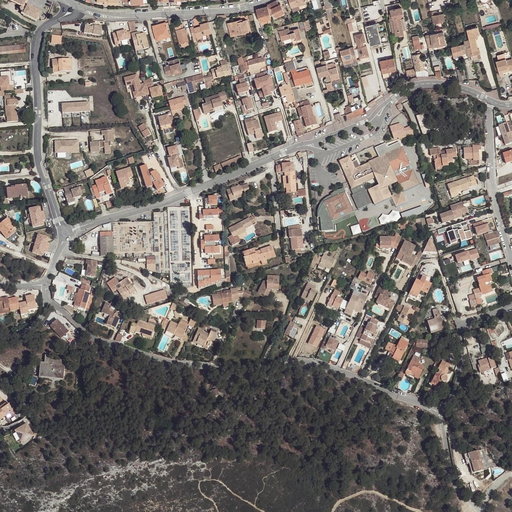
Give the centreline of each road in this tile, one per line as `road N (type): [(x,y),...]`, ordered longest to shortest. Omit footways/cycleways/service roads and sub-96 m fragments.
road 1 (residential): [(441,407),(323,367),(215,368),(109,345),(47,294)]
road 2 (residential): [(267,0),(146,14),(78,5)]
road 3 (residential): [(490,102),(493,194),(511,262)]
